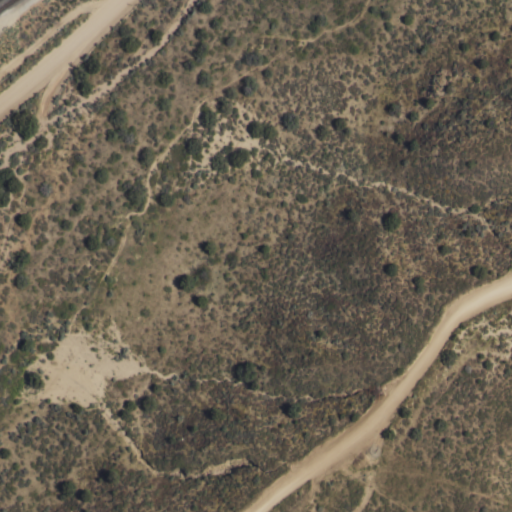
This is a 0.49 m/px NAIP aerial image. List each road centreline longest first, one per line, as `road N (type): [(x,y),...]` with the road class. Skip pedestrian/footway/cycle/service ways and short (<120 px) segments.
road 1 (residential): [(511,280),(460,304),(393,406),(258,511)]
road 2 (residential): [(0,128),(142,0)]
